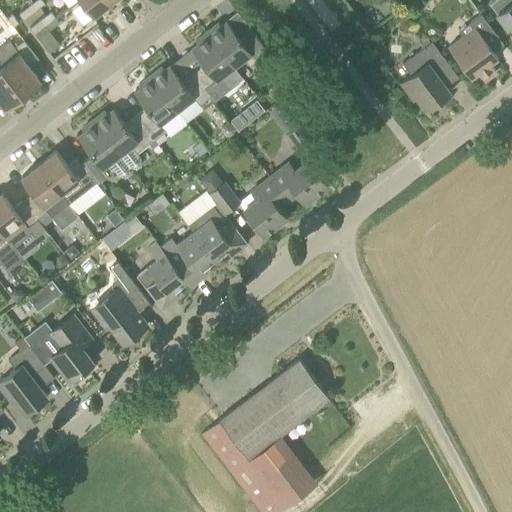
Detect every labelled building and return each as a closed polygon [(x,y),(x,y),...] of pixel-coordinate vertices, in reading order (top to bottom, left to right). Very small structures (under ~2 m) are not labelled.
[(35,0),(29,5),(34,11),(45,3),(42,0),(35,0)] [(79,0),(94,18),(117,0),(79,0)] [(511,3),(497,14),(511,33),(511,3)] [(29,5),(19,13),(24,19),(34,11),(29,5)] [(40,19),(45,25),(56,17),(51,10),(40,19)] [(19,22),(13,13),(7,17),(14,26),(19,22)] [(472,20),(475,26),(462,35),(463,36),(449,46),(471,77),(478,71),(483,77),(495,68),(491,62),(498,57),(494,51),(504,44),(481,13),(472,20)] [(40,19),(30,27),(35,33),(45,25),(40,19)] [(268,52),(252,31),(242,39),(227,21),(221,25),(219,22),(207,31),(234,66),(244,58),(250,66),(268,52)] [(35,33),(37,37),(50,53),(60,44),(45,25),(35,33)] [(233,86),(224,74),(234,66),(207,31),(195,40),(198,43),(192,48),(206,67),(195,75),(211,95),(215,100),(233,86)] [(423,47),(430,42),(426,36),(419,42),(423,47)] [(29,66),(39,58),(24,40),(14,47),(9,41),(0,47),(0,65),(24,95),(41,81),(29,66)] [(425,111),(451,92),(435,71),(448,62),(432,41),(430,42),(423,47),(403,62),(412,75),(411,76),(401,83),(413,100),(416,98),(425,111)] [(0,100),(6,108),(24,95),(0,65),(0,100)] [(185,83),(170,65),(164,69),(162,66),(150,75),(178,111),(195,98),(200,104),(211,95),(195,75),(185,83)] [(141,87),(135,92),(149,111),(139,119),(155,139),(166,130),(161,124),(178,111),(150,75),(139,84),(141,87)] [(274,85),(269,89),(277,100),(293,87),(285,77),(274,85)] [(246,107),(255,118),(265,110),(257,99),(246,107)] [(128,127),(114,108),(107,113),(105,110),(93,119),(121,154),(129,166),(136,168),(141,165),(141,157),(138,152),(155,139),(139,119),(128,127)] [(279,124),(286,133),(301,121),(294,112),(279,124)] [(84,131),(78,136),(92,155),(82,163),(93,177),(98,183),(115,170),(118,175),(125,177),(130,173),(129,166),(121,154),(93,119),(82,128),(84,131)] [(234,132),(235,127),(231,123),(226,122),(221,126),(221,131),(225,136),(230,136),(234,132)] [(302,154),(317,142),(302,122),(287,134),(302,154)] [(62,194),(78,181),(82,186),(93,177),(82,163),(78,158),(68,166),(56,150),(39,164),(62,194)] [(308,159),(299,167),(295,170),(289,162),(270,176),(289,200),(298,193),(305,202),(328,185),(308,159)] [(33,193),(23,200),(38,219),(48,211),(52,216),(69,203),(62,194),(39,164),(21,177),(33,193)] [(244,208),(264,234),(287,217),(279,207),(289,200),(270,176),(252,191),(258,198),(244,208)] [(225,213),(240,201),(225,181),(210,193),(225,213)] [(45,228),(38,219),(23,200),(14,207),(2,192),(0,193),(0,226),(15,245),(31,232),(34,236),(45,228)] [(194,231),(215,258),(227,250),(231,255),(248,242),(231,220),(228,223),(214,204),(188,224),(194,231)] [(123,218),(115,207),(106,215),(115,225),(123,218)] [(133,213),(102,237),(111,249),(142,225),(133,213)] [(0,264),(2,263),(0,261),(0,256),(15,245),(0,226),(0,264)] [(204,267),(215,258),(194,231),(176,245),(185,256),(174,264),(187,280),(191,286),(208,273),(204,267)] [(174,264),(166,253),(155,240),(147,246),(157,259),(148,266),(156,278),(145,286),(162,308),(179,295),(175,289),(187,280),(174,264)] [(70,260),(80,253),(73,244),(64,251),(67,255),(66,256),(70,260)] [(61,268),(69,261),(62,252),(57,256),(56,263),(61,268)] [(136,309),(149,300),(137,284),(118,261),(110,268),(116,277),(112,280),(111,284),(114,288),(105,295),(109,299),(94,310),(107,327),(110,324),(124,343),(148,324),(142,314),(140,312),(139,313),(136,309)] [(54,281),(30,298),(37,308),(61,291),(54,281)] [(16,302),(25,295),(21,290),(14,289),(10,293),(16,302)] [(82,346),(92,338),(73,314),(49,332),(61,348),(51,355),(69,380),(94,361),(82,346)] [(21,350),(29,343),(23,336),(16,342),(21,350)] [(48,396),(41,387),(42,386),(32,373),(44,363),(29,343),(21,350),(8,359),(15,369),(0,380),(0,387),(12,403),(15,401),(24,414),(48,396)] [(281,434),(329,397),(300,358),(202,433),(262,511),(277,511),(286,505),(275,490),(306,466),(281,434)]
